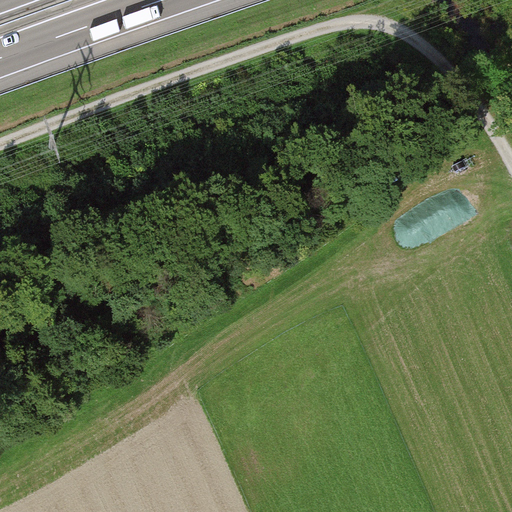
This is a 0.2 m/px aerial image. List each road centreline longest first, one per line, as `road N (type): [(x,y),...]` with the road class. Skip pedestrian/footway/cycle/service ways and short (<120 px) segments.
road 1 (track): [(511,161),(462,73),(383,20),(339,23),(0,144)]
road 2 (motorway): [(0,59),(165,0)]
